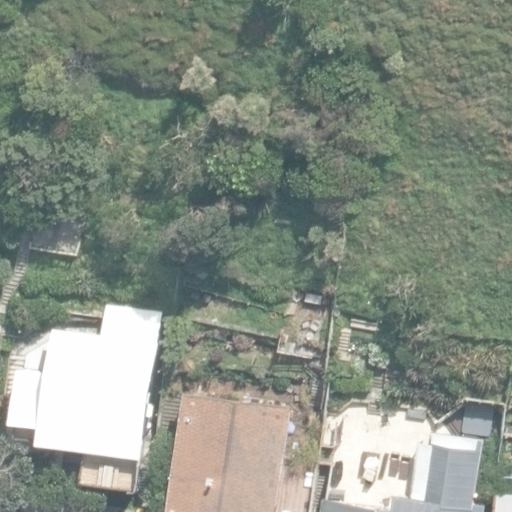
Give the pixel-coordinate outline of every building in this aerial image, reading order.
[(293,340),(322,346),(331,296),(302,290),(293,340)] [(96,460),(142,467),(163,308),(107,301),(103,332),(55,326),(50,366),(20,362),(13,421),(42,425),(40,442),(98,450),(96,460)] [(282,511),(298,401),(186,386),(169,511),(282,511)] [(474,511),(484,449),(436,442),(425,511),(414,511),(326,499),(324,511),(474,511)] [(511,511),(511,494),(494,494),(492,511),(511,511)]
